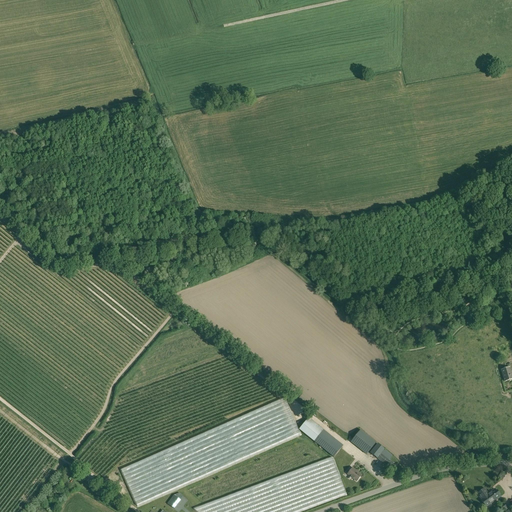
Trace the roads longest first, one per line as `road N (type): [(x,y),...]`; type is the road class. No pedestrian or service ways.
road 1 (track): [(338,308),(383,349),(400,406),(485,464)]
road 2 (track): [(175,309),(344,443)]
road 3 (unclassified): [(319,511),(434,470),(511,462)]
road 4 (track): [(21,235),(55,269),(115,264),(175,309)]
road 5 (track): [(175,309),(118,375),(69,453)]
road 6 (track): [(138,511),(0,399)]
road 7 (track): [(328,457),(199,505),(181,489)]
road 8 (track): [(92,426),(103,428),(119,388),(161,338),(195,324)]
road 9 (track): [(298,436),(181,489)]
road 10 (track): [(279,390),(298,436),(330,459),(343,492)]
road 11 (track): [(338,308),(248,226)]
